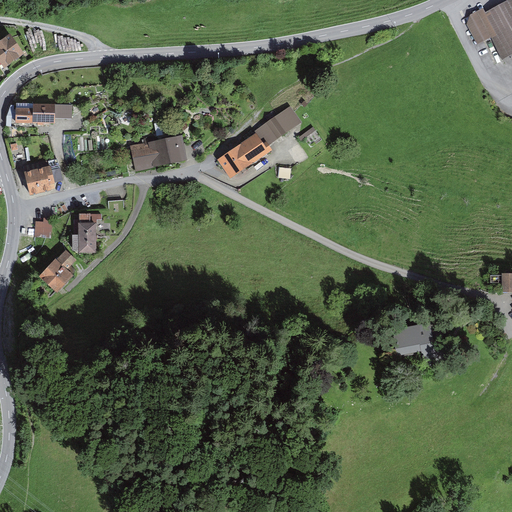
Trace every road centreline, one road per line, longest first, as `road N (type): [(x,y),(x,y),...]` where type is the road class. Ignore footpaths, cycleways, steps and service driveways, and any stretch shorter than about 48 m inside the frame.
road 1 (tertiary): [(447,0),(275,44),(40,65),(0,101)]
road 2 (residential): [(145,178),(196,172),(362,255),(491,298),(511,324)]
road 3 (residential): [(145,178),(115,246),(38,316)]
road 4 (residential): [(13,208),(145,178)]
road 5 (track): [(110,56),(65,25),(0,19)]
